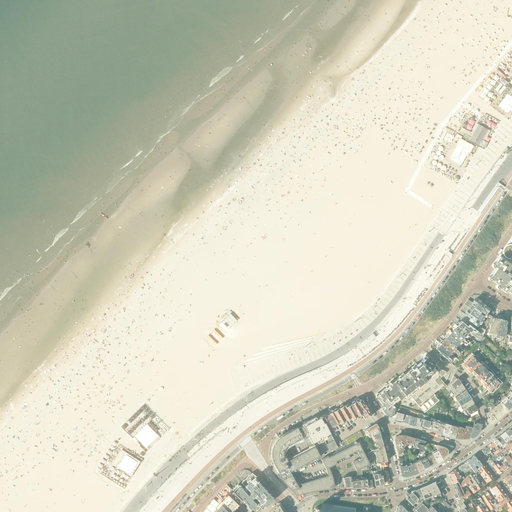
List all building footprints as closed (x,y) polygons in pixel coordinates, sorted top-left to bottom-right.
[(511,115),(511,97),(508,94),(499,107),(511,117),(511,115)] [(478,125),(470,140),(480,146),(488,130),(478,125)] [(470,152),(473,146),(459,138),(456,144),(457,145),(449,160),(460,166),(469,151),(470,152)] [(511,244),(509,245),(507,245),(506,246),(504,247),(504,249),(503,250),(503,252),(503,254),(504,255),(505,257),(506,258),(507,259),(509,259),(511,260),(511,259),(511,244)] [(511,273),(509,271),(510,269),(511,271),(511,270),(511,265),(500,257),(495,264),(494,264),(493,264),(493,265),(492,265),(492,266),(492,267),(493,268),(494,268),(495,267),(497,269),(491,277),(490,277),(489,277),(489,278),(488,278),(488,279),(488,280),(489,281),(490,281),(491,281),(491,280),(498,285),(497,285),(496,286),(496,287),(496,288),(497,289),(498,289),(499,288),(506,293),(508,291),(511,294),(511,273)] [(485,317),(490,320),(492,317),(494,312),(490,309),(481,303),(482,302),(477,299),(476,300),(474,300),(473,302),(471,302),(468,300),(465,304),(470,307),(485,317)] [(485,317),(470,307),(468,310),(465,315),(470,318),(469,320),(473,323),(472,323),(477,327),(478,325),(479,324),(480,325),(485,317)] [(227,332),(238,322),(231,315),(221,325),(227,332)] [(496,338),(500,319),(497,318),(496,319),(493,318),(493,319),(492,319),(493,317),(492,317),(490,320),(489,324),(490,325),(488,333),(492,334),(491,337),(496,338)] [(500,319),(496,338),(500,339),(500,336),(504,337),(506,329),(506,327),(507,321),(504,321),(504,320),(500,319)] [(496,348),(483,336),(477,331),(466,323),(465,325),(462,322),(460,322),(459,322),(458,322),(456,325),(468,336),(470,338),(473,335),(473,336),(474,334),(475,335),(476,335),(478,337),(478,336),(479,337),(480,336),(482,337),(495,349),(496,348)] [(468,336),(456,325),(453,328),(453,329),(454,329),(453,330),(467,343),(469,341),(466,338),(468,336)] [(477,331),(483,336),(485,331),(485,330),(480,326),(480,327),(481,327),(477,331)] [(223,339),(215,330),(212,333),(221,342),(223,339)] [(469,345),(467,343),(453,330),(451,332),(450,331),(448,334),(460,345),(463,343),(465,345),(469,349),(471,346),(469,345)] [(373,334),(357,346),(360,351),(376,338),(373,334)] [(446,338),(444,339),(458,352),(459,353),(461,350),(463,348),(460,345),(448,334),(445,337),(446,338)] [(439,343),(452,355),(454,352),(457,354),(458,352),(444,339),(443,341),(443,340),(442,340),(439,343)] [(452,355),(439,343),(437,346),(437,347),(436,348),(436,350),(440,353),(439,353),(440,354),(439,355),(441,356),(441,355),(446,359),(451,364),(453,366),(458,361),(459,360),(452,355)] [(466,367),(467,368),(477,358),(473,354),(471,355),(465,362),(463,364),(463,365),(463,366),(465,368),(465,367),(466,367)] [(434,396),(446,386),(440,379),(445,374),(439,372),(438,373),(436,371),(438,368),(427,357),(424,359),(416,365),(417,366),(413,369),(411,368),(404,374),(404,375),(400,379),(398,377),(391,384),(391,385),(387,388),(385,387),(378,393),(376,397),(386,408),(383,411),(388,417),(392,418),(393,416),(395,408),(398,408),(398,407),(398,406),(399,405),(416,411),(420,408),(424,413),(439,400),(438,398),(437,399),(434,396)] [(472,372),(481,362),(477,358),(467,368),(468,369),(468,370),(468,371),(470,373),(471,372),(471,373),(472,372)] [(482,361),(481,362),(472,372),(473,373),(473,374),(475,376),(475,375),(476,376),(486,365),(482,361)] [(490,369),(486,365),(476,376),(475,376),(477,377),(476,378),(478,380),(479,380),(480,380),(490,369)] [(494,373),(490,369),(480,380),(480,381),(482,383),(482,382),(484,384),(493,374),(494,373)] [(495,376),(493,374),(484,384),(483,385),(483,386),(485,388),(485,387),(486,388),(486,387),(487,389),(497,378),(495,376)] [(497,378),(487,389),(488,390),(489,390),(488,391),(490,393),(491,392),(491,393),(500,384),(502,382),(499,380),(501,378),(500,378),(502,375),(501,374),(497,378)] [(452,391),(461,384),(459,382),(459,381),(458,380),(457,379),(454,376),(451,381),(450,382),(450,383),(448,384),(448,385),(449,386),(452,391)] [(453,394),(454,397),(464,390),(462,387),(463,386),(462,385),(461,384),(452,391),(451,392),(453,394)] [(457,401),(467,395),(466,392),(466,391),(465,390),(464,390),(454,397),(457,401)] [(508,410),(511,406),(511,393),(510,391),(505,396),(499,401),(508,410)] [(460,406),(470,400),(469,398),(469,397),(468,395),(467,395),(457,401),(460,406)] [(356,402),(362,413),(367,411),(368,410),(367,410),(365,405),(364,405),(361,400),(360,401),(360,400),(359,400),(359,399),(358,399),(356,400),(356,401),(356,402)] [(463,411),(464,411),(473,405),(472,403),(473,402),(472,400),(471,400),(470,400),(460,406),(463,411)] [(490,413),(496,420),(508,410),(499,401),(498,400),(496,402),(497,403),(495,404),(496,405),(495,406),(488,411),(490,413)] [(362,413),(356,402),(355,402),(354,401),(352,402),(353,404),(349,406),(348,404),(346,406),(346,407),(345,408),(351,417),(352,420),(363,413),(362,413)] [(347,419),(351,417),(345,408),(344,406),(343,406),(342,406),(342,405),(340,407),(341,408),(337,410),(336,409),(334,410),(334,412),(333,412),(340,423),(343,421),(344,424),(344,425),(346,427),(348,426),(349,426),(351,425),(351,424),(349,422),(349,421),(347,419)] [(473,405),(464,411),(466,413),(467,416),(468,418),(478,414),(477,411),(475,408),(476,407),(475,406),(474,405),(473,405)] [(402,420),(405,412),(406,409),(405,409),(404,410),(399,409),(398,411),(397,411),(396,412),(395,418),(394,421),(402,423),(402,420)] [(340,423),(333,412),(333,410),(332,411),(331,411),(330,411),(329,412),(330,414),(330,416),(328,417),(327,417),(326,417),(326,416),(325,415),(323,415),(322,415),(322,416),(322,417),(321,417),(328,430),(332,428),(333,431),(334,431),(338,429),(339,427),(337,425),(340,423)] [(367,411),(362,413),(363,413),(366,419),(371,416),(370,413),(368,413),(367,411)] [(409,420),(411,416),(410,416),(410,414),(408,413),(407,412),(405,412),(402,420),(402,423),(408,425),(409,420)] [(491,424),(496,420),(490,413),(487,415),(487,422),(488,423),(491,424)] [(408,425),(415,426),(417,420),(417,418),(415,417),(411,416),(409,420),(408,425)] [(338,448),(331,436),(331,434),(328,430),(328,428),(321,417),(317,419),(316,417),(310,420),(302,425),(303,427),(320,457),(336,449),(338,448)] [(473,424),(469,437),(470,437),(472,438),(472,436),(474,437),(477,434),(480,429),(481,424),(481,420),(479,417),(476,418),(477,420),(476,422),(476,424),(473,423),(473,424)] [(415,426),(421,428),(423,420),(417,418),(417,420),(415,426)] [(434,432),(438,421),(431,419),(430,420),(430,421),(428,430),(434,432)] [(421,428),(428,430),(430,421),(426,420),(423,420),(421,428)] [(448,436),(451,425),(452,423),(453,420),(451,420),(450,422),(445,421),(444,423),(441,434),(448,436)] [(469,437),(473,424),(469,423),(469,422),(467,421),(466,420),(465,423),(466,423),(465,426),(464,428),(461,439),(462,439),(469,439),(470,437),(469,437)] [(434,432),(441,434),(444,423),(438,421),(434,432)] [(160,435),(149,424),(136,437),(147,448),(160,435)] [(371,436),(379,431),(377,428),(378,428),(376,425),(375,425),(375,424),(364,431),(366,435),(367,434),(369,437),(371,436)] [(448,436),(454,438),(458,427),(451,425),(448,436)] [(461,439),(464,428),(458,426),(458,427),(454,438),(455,438),(461,439)] [(331,472),(329,468),(328,466),(324,458),(321,459),(320,457),(303,427),(298,429),(297,429),(293,432),(292,430),(287,432),(287,433),(283,435),(282,435),(279,437),(276,440),(274,443),(274,444),(272,447),(271,451),(271,455),(271,458),(272,461),(273,463),(276,462),(278,466),(274,468),(277,475),(281,480),(282,481),(296,496),(313,492),(322,490),(327,490),(332,489),(332,486),(334,486),(334,481),(332,477),(331,472)] [(511,432),(509,428),(500,436),(506,443),(508,445),(509,444),(510,444),(508,442),(511,438),(511,432)] [(363,437),(360,431),(343,440),(345,444),(346,446),(357,440),(363,437)] [(380,438),(381,438),(380,436),(379,431),(371,436),(374,441),(380,438)] [(413,444),(415,439),(408,437),(405,436),(401,435),(398,436),(397,437),(405,446),(407,444),(408,445),(410,444),(413,444)] [(506,443),(500,436),(496,439),(500,443),(502,446),(503,446),(506,443)] [(405,446),(397,437),(395,438),(394,440),(398,455),(399,459),(402,458),(402,456),(401,454),(403,453),(402,451),(404,449),(403,448),(405,446)] [(373,442),(377,448),(383,445),(382,440),(381,440),(381,438),(380,438),(374,441),(373,442)] [(415,439),(413,444),(413,446),(420,448),(421,448),(422,451),(424,451),(423,447),(426,448),(428,443),(415,439)] [(358,453),(363,451),(359,442),(350,446),(353,453),(357,451),(358,453)] [(490,451),(496,445),(493,442),(487,447),(490,451)] [(378,463),(379,463),(387,461),(385,453),(383,446),(383,445),(377,448),(374,450),(378,463)] [(437,450),(442,459),(445,457),(447,455),(447,452),(447,451),(447,450),(445,448),(444,448),(434,445),(433,447),(436,448),(437,450)] [(353,453),(350,446),(341,451),(346,460),(354,455),(353,453)] [(488,460),(492,457),(493,456),(491,453),(490,451),(487,447),(486,447),(482,450),(482,451),(484,455),(486,454),(488,456),(489,455),(490,457),(487,459),(488,460)] [(442,459),(437,450),(432,453),(432,454),(436,463),(440,461),(442,459)] [(141,461),(126,451),(117,466),(133,475),(141,461)] [(346,460),(341,451),(337,453),(340,458),(336,460),(338,464),(346,460)] [(362,460),(365,467),(370,464),(365,455),(363,451),(358,453),(362,460)] [(333,466),(338,464),(336,460),(340,458),(337,453),(329,457),(328,457),(333,466)] [(430,467),(436,463),(432,454),(426,457),(430,467)] [(333,466),(328,457),(329,457),(328,456),(324,458),(328,466),(329,468),(333,466)] [(473,472),(475,470),(482,465),(475,457),(473,456),(466,462),(471,469),(473,472)] [(430,467),(426,457),(420,460),(424,470),(430,467)] [(497,462),(496,461),(492,457),(488,460),(493,466),(497,463),(498,463),(497,462)] [(357,471),(365,467),(362,460),(358,462),(357,460),(352,462),(357,471)] [(418,473),(424,470),(420,460),(413,463),(418,473)] [(380,468),(381,470),(384,483),(384,485),(390,483),(388,471),(388,470),(384,471),(383,467),(387,466),(387,461),(379,463),(380,468)] [(418,473),(413,463),(411,464),(410,461),(406,463),(407,465),(407,466),(410,476),(411,475),(415,474),(418,473)] [(471,469),(466,462),(457,468),(456,469),(458,473),(462,470),(464,473),(465,473),(471,469)] [(503,471),(506,469),(502,462),(501,462),(500,462),(500,463),(498,464),(503,471)] [(409,476),(410,476),(407,466),(407,465),(406,463),(403,464),(403,463),(402,463),(400,463),(400,466),(401,473),(402,475),(403,476),(404,477),(405,477),(409,476)] [(503,471),(498,464),(497,463),(493,466),(493,467),(499,474),(503,471)] [(479,473),(480,474),(486,469),(483,464),(482,465),(475,470),(477,472),(478,471),(479,473)] [(461,478),(458,473),(456,469),(448,474),(452,484),(458,481),(461,478)] [(483,479),(490,474),(486,469),(480,474),(483,479)] [(375,485),(380,484),(376,471),(372,471),(372,470),(369,471),(371,480),(372,479),(373,485),(375,485)] [(470,480),(475,476),(473,474),(477,472),(475,470),(473,472),(468,476),(470,480)] [(251,493),(248,495),(239,486),(234,491),(227,485),(233,491),(241,500),(247,505),(247,507),(250,511),(251,511),(259,511),(261,511),(264,508),(268,504),(271,502),(273,499),(274,500),(274,499),(270,495),(267,492),(268,492),(264,489),(261,485),(260,484),(258,482),(255,478),(256,477),(256,476),(252,473),(251,475),(249,475),(248,476),(247,478),(245,480),(244,480),(243,481),(242,483),(251,493)] [(490,474),(483,479),(487,483),(493,479),(490,474)] [(357,489),(355,477),(351,478),(351,477),(349,477),(349,475),(343,477),(343,478),(344,488),(346,488),(346,489),(351,489),(350,478),(351,478),(352,489),(357,489)] [(469,483),(470,485),(472,483),(470,480),(468,476),(464,480),(466,484),(469,483)] [(475,476),(470,480),(472,483),(475,486),(479,483),(478,481),(481,480),(478,476),(476,478),(475,476)] [(462,489),(460,485),(458,481),(452,484),(456,492),(462,489)] [(475,486),(477,490),(484,485),(482,481),(479,483),(475,486)] [(423,497),(424,499),(439,492),(435,482),(434,483),(433,482),(432,483),(432,484),(428,485),(427,486),(423,487),(422,487),(421,488),(420,488),(423,497)] [(473,494),(477,490),(475,486),(472,483),(470,485),(468,486),(469,488),(473,494)] [(492,494),(500,488),(497,484),(489,490),(492,494)] [(213,511),(251,511),(250,511),(247,507),(247,505),(241,500),(233,491),(227,485),(222,490),(218,494),(223,499),(219,504),(216,507),(214,509),(215,510),(213,511)] [(419,499),(421,498),(423,497),(420,488),(415,491),(415,492),(412,493),(419,499)] [(463,491),(465,495),(462,496),(464,501),(471,495),(467,489),(467,488),(463,491)] [(495,499),(496,498),(496,497),(503,492),(500,488),(492,494),(493,496),(495,494),(496,496),(494,498),(495,499)] [(456,492),(459,498),(462,496),(465,495),(463,491),(462,489),(456,492)] [(421,501),(419,499),(412,493),(410,495),(406,492),(404,494),(408,497),(405,499),(412,506),(411,506),(414,509),(416,507),(413,504),(417,500),(420,503),(421,501)] [(484,501),(490,496),(487,492),(481,496),(484,501)] [(497,503),(506,495),(503,492),(496,497),(496,498),(498,500),(496,502),(497,503)] [(496,508),(497,509),(500,507),(509,500),(506,495),(497,503),(498,503),(499,505),(496,508)] [(462,502),(464,501),(462,496),(459,498),(456,501),(453,503),(457,507),(463,503),(462,502)] [(493,501),(490,496),(484,501),(487,505),(493,501)] [(415,510),(417,511),(419,511),(425,506),(423,504),(425,502),(424,499),(423,497),(421,498),(423,502),(422,503),(415,510)] [(479,498),(473,503),(476,507),(482,502),(479,498)] [(451,506),(443,499),(440,501),(448,508),(449,508),(451,506)] [(492,508),(498,503),(497,503),(496,502),(494,503),(493,503),(495,501),(494,500),(493,501),(487,505),(490,509),(491,510),(492,508)] [(511,504),(511,503),(509,500),(500,507),(502,509),(504,507),(506,509),(511,504)] [(444,511),(445,511),(444,511),(439,511),(438,511),(436,511),(432,508),(434,507),(433,506),(434,506),(433,503),(432,502),(429,503),(431,507),(428,509),(428,510),(425,511),(444,511)] [(482,502),(476,507),(477,509),(478,511),(484,506),(485,505),(484,504),(482,506),(483,506),(482,506),(481,505),(483,504),(482,502)] [(284,511),(283,509),(279,503),(279,504),(278,503),(277,504),(278,504),(268,511),(284,511)] [(368,511),(369,508),(364,507),(363,511),(359,511),(360,511),(359,511),(358,511),(355,511),(355,510),(356,510),(356,509),(355,509),(355,508),(355,509),(350,508),(350,507),(350,508),(346,507),(345,507),(342,507),(342,506),(341,506),(341,507),(337,506),(337,505),(337,506),(333,506),(333,505),(332,505),(328,505),(328,504),(328,505),(323,504),(323,503),(322,504),(322,509),(321,508),(321,510),(317,509),(317,508),(316,508),(316,509),(315,509),(316,509),(315,511),(368,511)] [(459,511),(464,508),(465,507),(463,503),(457,507),(456,508),(457,509),(459,511)] [(473,511),(477,509),(476,507),(473,503),(469,506),(470,507),(472,511),(473,511)]
